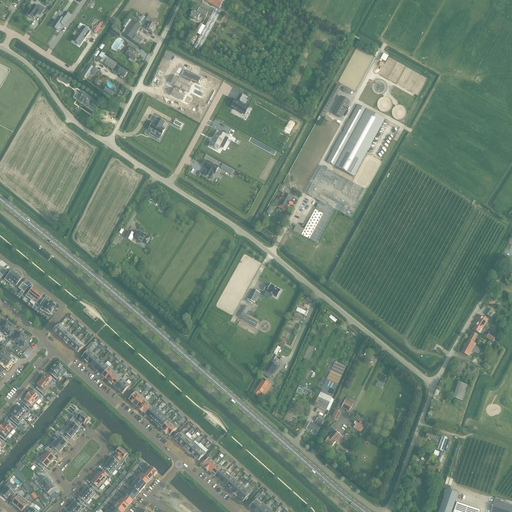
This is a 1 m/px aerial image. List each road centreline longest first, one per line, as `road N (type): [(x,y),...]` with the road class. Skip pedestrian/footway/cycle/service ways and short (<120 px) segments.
road 1 (unclassified): [(433,384),(270,253),(108,144)]
road 2 (primary): [(0,199),(221,390)]
road 3 (primary): [(364,511),(221,390)]
road 4 (residential): [(180,463),(54,352)]
road 5 (unclassified): [(108,144),(181,0)]
road 6 (unclassified): [(433,384),(511,260)]
road 7 (unclassified): [(108,144),(0,46)]
road 8 (unclassified): [(388,511),(433,384)]
road 9 (unclassified): [(388,511),(343,485),(286,434)]
